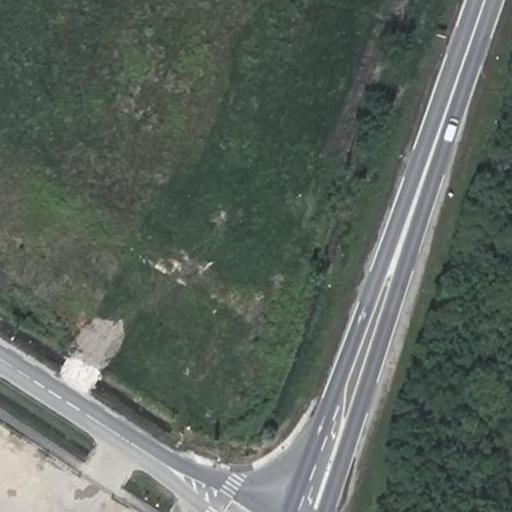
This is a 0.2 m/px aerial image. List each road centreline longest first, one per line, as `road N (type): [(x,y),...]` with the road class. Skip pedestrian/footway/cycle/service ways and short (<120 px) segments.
road 1 (secondary): [(308,511),(488,0)]
road 2 (residential): [(158,459),(0,359)]
road 3 (residential): [(273,511),(232,481),(158,459)]
